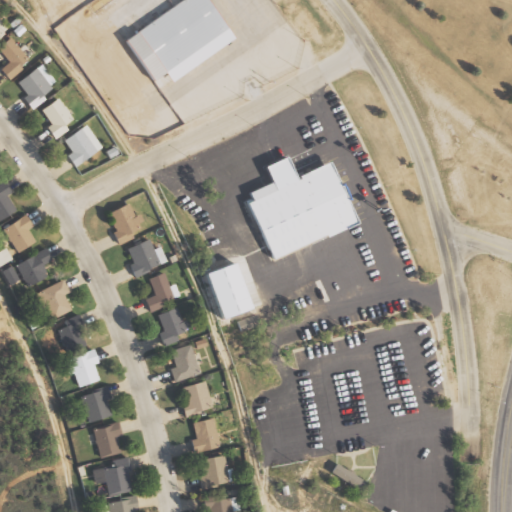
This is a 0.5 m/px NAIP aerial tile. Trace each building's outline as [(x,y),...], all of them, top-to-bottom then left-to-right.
[(213,0),(181,0),(126,39),(155,81),(233,27),(213,0)] [(0,17),(0,38),(10,29),(0,18),(0,17)] [(6,41),(0,45),(0,56),(5,63),(0,67),(0,76),(3,80),(24,63),(6,41)] [(38,66),(12,84),(21,97),(17,100),(25,112),(40,102),(37,98),(46,92),(43,88),(50,84),(38,66)] [(54,100),(37,112),(46,126),(41,129),(49,141),(62,133),(58,128),(68,121),(54,100)] [(82,128),(60,143),(68,154),(62,158),(70,169),(97,150),(82,128)] [(272,163),(278,178),(257,188),(262,199),(254,202),(277,255),(330,232),(331,235),(363,221),(335,158),(300,173),(292,154),(272,163)] [(0,183),(0,220),(12,213),(3,198),(7,195),(0,183)] [(105,214),(113,232),(109,234),(114,247),(129,240),(127,235),(135,231),(132,225),(139,222),(136,216),(130,219),(124,206),(105,214)] [(22,219),(0,230),(0,235),(13,257),(33,246),(24,231),(28,229),(22,219)] [(122,251),(129,266),(125,268),(130,279),(154,269),(143,242),(122,251)] [(40,251),(8,268),(21,291),(42,280),(36,269),(46,264),(40,251)] [(212,273),(228,319),(257,308),(241,263),(212,273)] [(144,281),(150,296),(140,300),(146,315),(161,309),(159,304),(170,300),(160,275),(144,281)] [(58,282),(27,297),(40,326),(66,314),(59,298),(64,295),(58,282)] [(153,316),(159,333),(153,335),(158,350),(173,345),(170,337),(183,332),(174,309),(153,316)] [(74,316),(49,327),(62,357),(81,349),(74,332),(79,330),(74,316)] [(166,352),(171,368),(165,370),(170,384),(197,376),(187,345),(166,352)] [(89,351),(61,361),(73,392),(96,383),(89,366),(94,364),(89,351)] [(177,390),(182,406),(176,408),(180,420),(210,412),(201,383),(177,390)] [(102,388),(86,392),(87,396),(72,400),(79,425),(109,418),(102,388)] [(189,425),(192,441),(185,443),(188,456),(215,450),(209,421),(189,425)] [(114,423),(88,429),(95,461),(116,455),(112,438),(118,437),(114,423)] [(197,461),(200,480),(194,481),(195,493),(225,489),(220,458),(197,461)] [(106,463),(108,472),(97,474),(102,499),(127,494),(123,474),(127,473),(124,460),(106,463)] [(362,489),(368,481),(341,463),(335,471),(362,489)] [(115,500),(115,504),(104,504),(104,511),(132,511),(132,499),(115,500)] [(198,507),(198,511),(226,511),(225,503),(198,507)]
